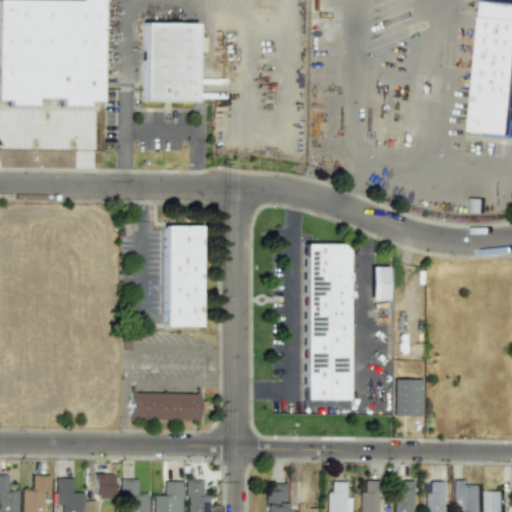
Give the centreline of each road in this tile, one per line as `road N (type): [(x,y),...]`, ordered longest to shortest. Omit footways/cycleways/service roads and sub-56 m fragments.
road 1 (residential): [(511,240),(419,233),(328,200),(268,189),(0,185)]
road 2 (residential): [(0,441),(511,452)]
road 3 (residential): [(234,511),(235,187)]
